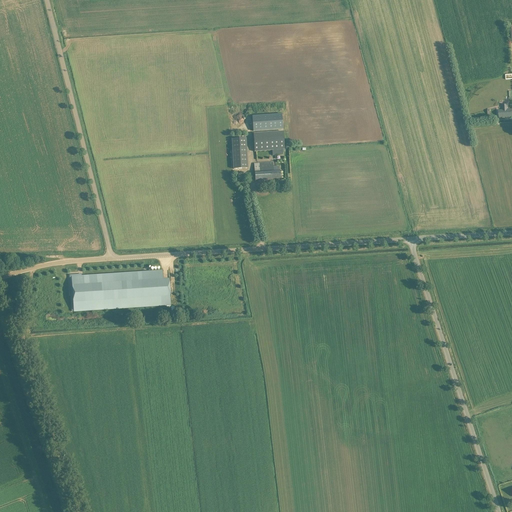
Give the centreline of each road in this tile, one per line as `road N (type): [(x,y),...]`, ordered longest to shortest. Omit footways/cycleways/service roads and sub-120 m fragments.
road 1 (unclassified): [(111,258),(410,240)]
road 2 (unclassified): [(410,240),(497,511)]
road 3 (unclassified): [(111,258),(46,0)]
road 4 (track): [(284,511),(246,250)]
road 5 (track): [(78,511),(22,341),(30,269)]
